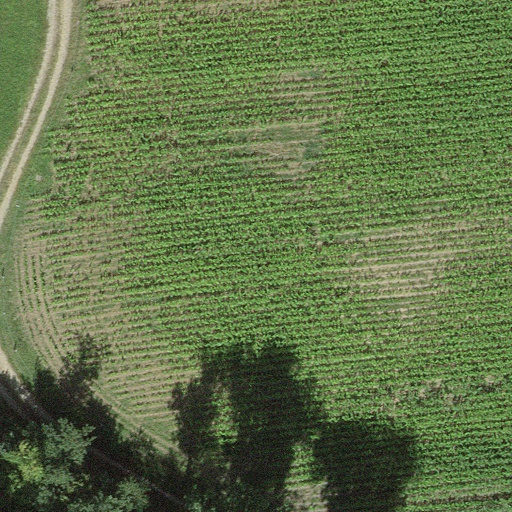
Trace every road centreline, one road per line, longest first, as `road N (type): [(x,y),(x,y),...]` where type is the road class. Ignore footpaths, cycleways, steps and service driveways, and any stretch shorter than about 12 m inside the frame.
road 1 (track): [(0,371),(23,410),(213,511)]
road 2 (track): [(60,0),(58,49),(0,183)]
